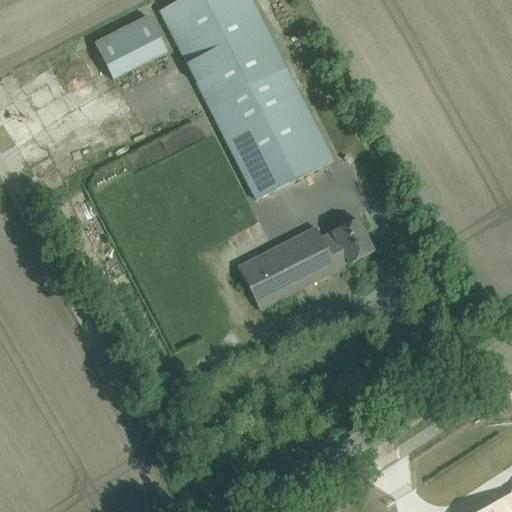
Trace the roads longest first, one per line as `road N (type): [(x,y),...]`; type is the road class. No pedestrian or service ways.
road 1 (track): [(0,165),(214,511)]
road 2 (tertiary): [(259,511),(511,347)]
